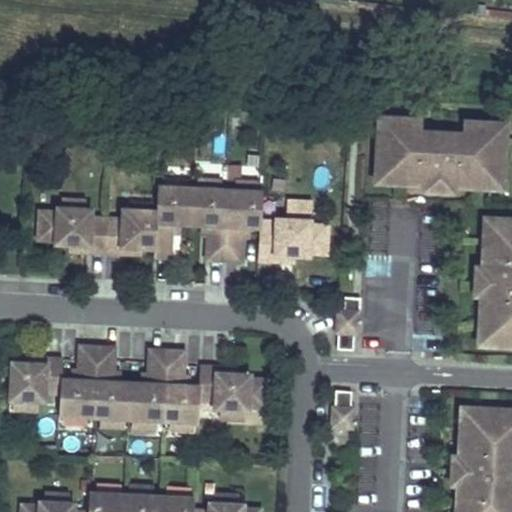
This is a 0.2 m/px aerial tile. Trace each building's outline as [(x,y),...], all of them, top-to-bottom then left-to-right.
[(511,11),(487,9),(485,17),(511,20),(511,11)] [(428,122),(385,119),(381,175),(402,176),(401,186),(430,188),(430,183),(458,185),(458,189),(487,191),(488,182),(508,183),(511,127),(468,124),(468,135),(466,156),(426,154),(428,132),(428,122)] [(466,156),(468,135),(428,132),(426,154),(466,156)] [(402,176),(381,175),(381,185),(401,186),(402,176)] [(231,181),(206,180),(205,188),(230,190),(231,181)] [(264,183),(239,182),(238,190),(263,192),(264,183)] [(508,193),(508,183),(488,182),(487,191),(508,193)] [(430,188),(430,194),(457,196),(458,189),(458,185),(430,183),(430,188)] [(313,254),(331,255),(333,227),(314,226),(315,222),(311,221),(286,220),(280,220),(280,227),(265,226),(267,192),(263,192),(238,190),(230,190),(205,188),(162,186),(160,211),(127,209),(126,219),(95,217),(96,209),(90,209),(65,207),(61,207),(61,211),(43,210),(42,239),(59,240),(59,244),(74,245),(93,246),(92,252),(125,254),(126,248),(145,249),(158,249),(158,257),(176,258),(177,235),(178,224),(183,224),(207,226),(213,226),(212,236),(211,260),(246,262),(247,239),(248,228),(264,229),(262,261),(279,262),(280,257),(299,258),(313,258),(313,254)] [(91,200),(65,199),(65,207),(90,209),(91,200)] [(311,213),(286,211),(286,220),(311,221),(311,213)] [(500,222),(490,221),(489,242),(499,242),(500,222)] [(511,222),(500,222),(499,242),(489,242),(487,271),(492,271),(490,299),(485,298),(483,328),(493,329),(491,349),(511,350),(511,222)] [(487,271),(481,270),(479,298),(490,299),(492,271),(487,271)] [(342,316),(336,316),(335,355),(351,356),(352,339),(355,339),(356,318),(358,318),(359,303),(343,302),(342,316)] [(483,328),(482,349),(491,349),(493,329),(483,328)] [(64,392),(62,414),(103,417),(128,418),(135,419),(160,420),(179,421),(194,422),(201,423),(203,401),(217,402),(217,410),(223,410),(248,411),(251,412),(252,408),(269,409),(271,380),(253,379),(253,375),(240,374),(220,373),(220,367),(203,366),(202,386),(191,385),(186,385),(186,375),(187,351),(152,349),(151,373),(150,383),(145,383),(122,382),(116,381),(117,371),(118,346),(84,345),(82,368),(82,379),(76,378),(66,378),(67,358),(50,357),(49,363),(29,361),(16,361),(13,399),(42,400),(48,401),(49,391),(64,392)] [(349,397),(333,396),(329,432),(349,433),(350,423),(347,422),(349,397)] [(42,400),(17,399),(16,407),(41,409),(42,400)] [(248,411),(223,410),(223,418),(248,420),(248,411)] [(474,411),(464,410),(463,431),(473,431),(474,411)] [(511,457),(511,413),(474,411),(473,431),(463,431),(461,460),(466,460),(464,488),(460,487),(458,511),(511,511),(511,497),(493,496),(495,456),(511,457)] [(128,418),(103,417),(103,425),(128,427),(128,418)] [(160,420),(135,419),(135,427),(160,429),(160,420)] [(194,430),(194,422),(179,421),(179,429),(194,430)] [(511,457),(495,456),(493,496),(511,497),(511,457)] [(461,460),(455,460),(454,487),(464,488),(466,460),(461,460)] [(155,487),(130,486),(130,494),(155,496),(155,487)] [(262,511),(262,510),(245,509),(245,505),(240,505),(215,503),(210,503),(210,511),(195,510),(196,498),(155,496),(130,494),(91,492),(90,511),(75,510),(75,502),(71,502),(46,501),(41,500),(40,504),(23,503),(22,511),(262,511)] [(71,494),(46,492),(46,501),(71,502),(71,494)] [(241,496),(216,495),(215,503),(240,505),(241,496)]
